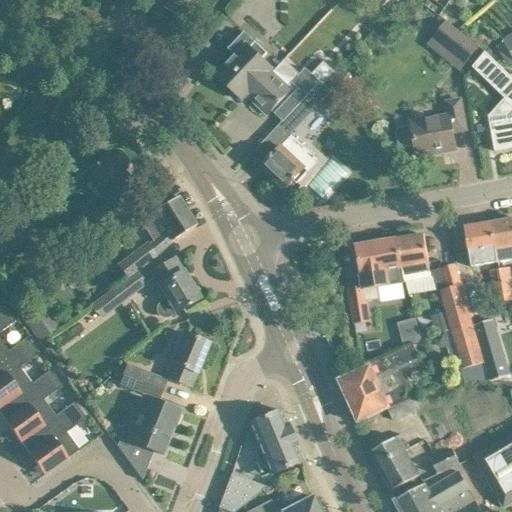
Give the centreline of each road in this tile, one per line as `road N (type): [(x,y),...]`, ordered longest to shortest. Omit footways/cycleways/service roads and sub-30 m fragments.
road 1 (tertiary): [(0,20),(90,63),(146,107),(197,162),(246,239)]
road 2 (residential): [(246,239),(511,191)]
road 3 (residential): [(144,511),(99,452),(22,504),(0,471)]
road 4 (unclassified): [(189,511),(239,377),(289,345)]
road 5 (tertiary): [(289,345),(361,511)]
